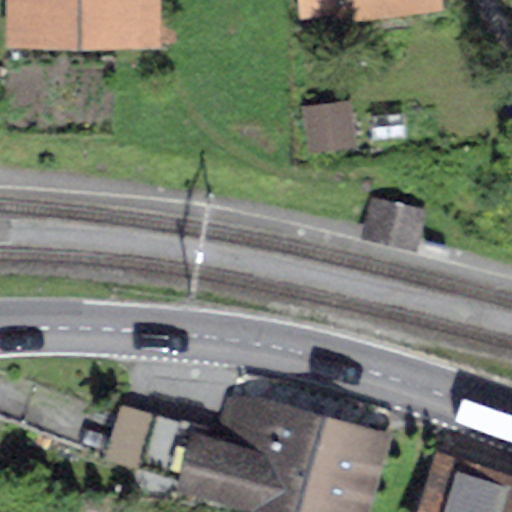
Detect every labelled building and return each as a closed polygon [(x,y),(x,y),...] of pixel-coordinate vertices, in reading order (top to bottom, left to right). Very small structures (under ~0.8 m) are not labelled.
[(147,0),(14,0),(14,31),(149,32),(147,0)] [(310,113),(314,144),(348,140),(344,109),(310,113)] [(379,209),(374,230),(407,238),(413,217),(379,209)] [(203,485),(298,511),(360,511),(381,443),(230,401),(215,447),(203,485)] [(153,413),(138,466),(203,485),(215,447),(203,443),(208,426),(153,413)] [(511,511),(511,488),(439,466),(424,511),(511,511)]
